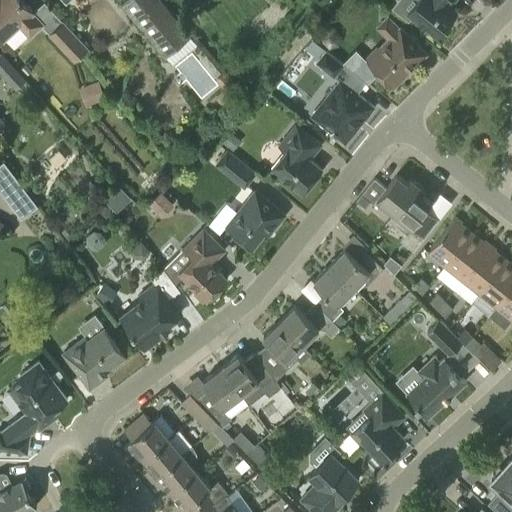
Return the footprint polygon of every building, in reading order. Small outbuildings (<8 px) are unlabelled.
[(33,11),(22,0),(0,0),(0,34),(4,38),(19,24),(29,35),(43,23),(33,12),(33,11)] [(190,37),(159,0),(126,0),(122,4),(165,57),(171,65),(196,45),(190,37)] [(336,14),(349,0),(328,0),(325,4),(336,14)] [(412,16),(421,23),(437,36),(457,11),(450,5),(454,0),(397,0),(391,8),(408,21),(412,16)] [(42,20),(52,11),(43,1),(33,10),(42,20)] [(426,53),(400,27),(399,28),(388,17),(376,28),(388,40),(367,61),(393,87),(426,53)] [(48,33),(74,61),(88,48),(63,20),(48,33)] [(315,62),(333,77),(343,64),(325,49),(315,62)] [(0,69),(4,74),(18,89),(26,81),(1,53),(0,54),(0,69)] [(326,95),(311,114),(316,119),(331,131),(330,132),(333,135),(334,134),(343,141),(356,126),(354,124),(359,118),(362,121),(374,106),(358,94),(340,79),(326,95)] [(96,81),(79,84),(83,103),(99,100),(96,81)] [(321,143),(296,124),(278,146),(289,155),(276,171),(302,192),(322,167),(309,157),(321,143)] [(216,166),(244,189),(256,174),(228,152),(216,166)] [(417,184),(410,178),(406,182),(396,174),(386,187),(376,199),(377,200),(394,213),(417,184)] [(356,200),(365,207),(371,201),(374,203),(377,200),(376,199),(386,187),(374,177),(361,193),(356,200)] [(415,247),(420,240),(426,234),(439,218),(427,209),(432,202),(422,194),(425,190),(417,184),(394,213),(389,219),(407,233),(401,240),(413,250),(415,247)] [(255,190),(225,227),(236,235),(251,248),(264,232),(268,235),(275,226),(285,214),(269,201),(255,190)] [(28,192),(11,204),(21,218),(38,205),(28,192)] [(148,204),(161,217),(174,205),(161,192),(148,204)] [(428,252),(419,263),(436,277),(437,275),(471,232),(459,223),(462,219),(457,214),(452,220),(440,236),(427,251),(428,252)] [(163,269),(174,284),(182,276),(196,290),(194,293),(202,301),(205,298),(206,299),(227,278),(211,262),(225,249),(211,235),(203,228),(183,249),(163,269)] [(471,232),(437,275),(454,289),(462,279),(487,247),(490,243),(486,239),(483,242),(471,232)] [(487,247),(462,279),(479,292),(505,259),(493,250),(495,247),(490,243),(487,247)] [(353,287),(362,278),(367,283),(383,267),(365,250),(357,258),(345,247),(329,264),(353,287)] [(511,264),(505,259),(479,292),(495,306),(511,284),(511,264)] [(337,303),(353,287),(329,264),(313,280),(325,291),(314,302),(333,320),(340,326),(346,320),(339,312),(343,308),(337,303)] [(163,269),(151,278),(156,284),(138,297),(142,303),(122,318),(144,346),(171,326),(168,322),(181,312),(169,297),(179,290),(174,284),(163,269)] [(414,284),(422,292),(429,285),(420,277),(414,284)] [(96,295),(109,304),(117,293),(103,284),(96,295)] [(511,284),(495,306),(488,315),(505,329),(511,320),(511,284)] [(437,307),(444,300),(436,292),(429,299),(437,307)] [(400,298),(383,315),(391,323),(408,306),(400,298)] [(444,300),(437,307),(445,315),(452,308),(444,300)] [(295,304),(279,320),(302,344),(318,328),(295,304)] [(87,337),(64,354),(89,387),(112,370),(109,367),(126,355),(106,328),(94,313),(78,325),(87,337)] [(426,331),(450,354),(462,341),(439,318),(426,331)] [(255,353),(276,379),(297,358),(301,362),(311,353),(302,344),(279,320),(263,337),(269,343),(255,353)] [(333,320),(324,329),(331,335),(340,326),(333,320)] [(472,336),(464,328),(457,335),(465,343),(472,336)] [(241,394),(259,381),(261,384),(263,383),(273,398),(287,388),(282,381),(279,384),(276,379),(255,353),(244,360),(238,353),(220,367),(241,394)] [(465,380),(452,366),(444,357),(440,361),(434,355),(418,369),(424,375),(406,392),(428,415),(465,380)] [(67,399),(55,383),(39,362),(20,376),(24,382),(11,391),(27,413),(2,432),(0,431),(0,447),(26,451),(29,435),(27,435),(38,427),(38,428),(56,415),(52,410),(67,399)] [(195,398),(208,411),(219,423),(222,426),(231,419),(229,417),(248,404),(241,394),(220,367),(202,381),(208,388),(195,398)] [(403,415),(381,391),(364,408),(370,414),(350,433),(353,435),(366,450),(369,448),(380,460),(403,438),(392,426),(403,415)] [(199,420),(208,411),(195,398),(190,392),(181,401),(199,420)] [(136,450),(143,458),(175,431),(161,414),(155,420),(152,422),(144,413),(124,430),(131,439),(123,446),(130,454),(136,450)] [(219,423),(213,429),(220,436),(227,444),(234,438),(226,430),(222,426),(219,423)] [(182,453),(192,445),(179,429),(175,432),(175,431),(143,458),(150,467),(145,472),(151,479),(182,453)] [(248,452),(267,472),(276,463),(257,443),(248,452)] [(316,482),(301,498),(309,506),(315,511),(331,511),(340,504),(348,495),(346,492),(359,479),(344,465),(331,452),(308,475),(316,482)] [(196,470),(182,453),(151,479),(158,487),(163,483),(170,491),(196,470)] [(511,511),(511,456),(502,468),(503,469),(498,475),(496,474),(491,480),(502,489),(490,502),(500,511),(511,511)] [(189,511),(200,511),(226,494),(217,481),(210,486),(196,470),(170,491),(177,500),(172,504),(178,511),(180,511),(186,508),(189,511)] [(259,475),(252,481),(261,490),(268,483),(259,475)] [(0,511),(22,511),(36,505),(22,478),(0,489),(0,511)] [(239,511),(233,504),(226,494),(200,511),(239,511)]
